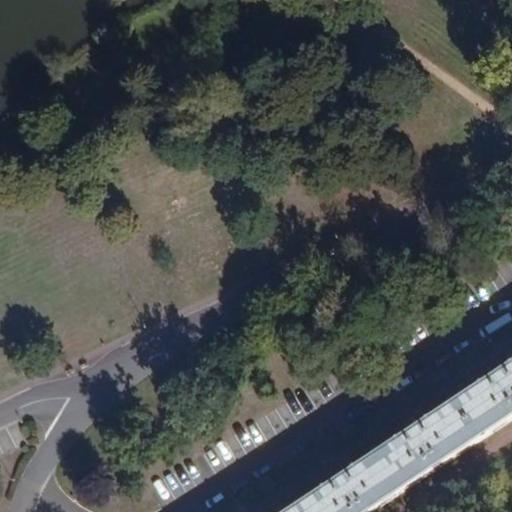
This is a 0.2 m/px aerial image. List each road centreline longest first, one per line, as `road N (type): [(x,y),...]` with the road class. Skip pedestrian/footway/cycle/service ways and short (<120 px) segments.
road 1 (residential): [(105,366),(511,177)]
road 2 (residential): [(182,511),(511,301)]
road 3 (residential): [(105,366),(48,450),(29,496)]
